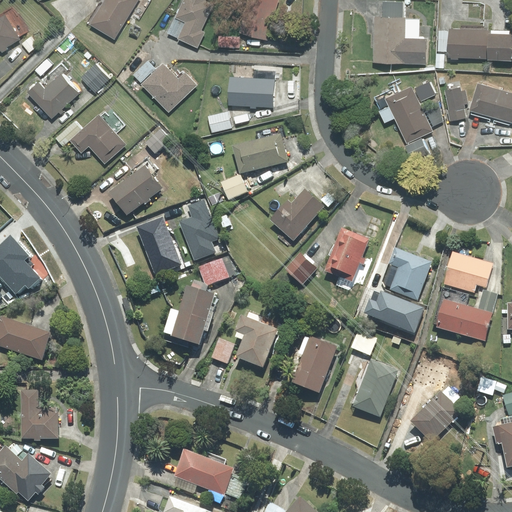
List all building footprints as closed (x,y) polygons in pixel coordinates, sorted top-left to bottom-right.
[(139,0),(103,0),(90,25),(118,40),(139,0)] [(184,0),(169,36),(200,50),(207,33),(203,31),(214,4),(206,1),(206,0),(184,0)] [(270,42),(280,0),(246,0),(238,34),(270,42)] [(0,53),(22,40),(6,14),(0,18),(0,53)] [(427,41),(417,41),(418,17),(376,15),(374,63),(399,64),(426,65),(427,41)] [(511,30),(449,28),(449,32),(439,31),(438,51),(448,52),(448,59),(511,62),(511,30)] [(240,37),(219,36),(218,50),(239,51),(240,37)] [(177,78),(162,63),(157,69),(150,61),(135,76),(170,113),(198,85),(184,71),(177,78)] [(111,78),(97,63),(81,78),(95,93),(111,78)] [(39,81),(28,91),(53,119),(81,93),(58,69),(42,84),(39,81)] [(275,108),(276,70),(253,69),(253,79),(230,77),(229,106),(275,108)] [(511,92),(478,84),(470,112),(511,122),(511,92)] [(385,123),(393,119),(406,146),(404,147),(411,163),(431,154),(423,137),(434,131),(432,128),(445,122),(434,94),(418,102),(411,86),(400,91),(397,86),(371,98),(385,123)] [(461,87),(444,90),(449,121),(467,118),(465,107),(469,106),(467,90),(462,91),(461,87)] [(230,111),(210,114),(213,133),(233,129),(230,111)] [(126,126),(114,112),(110,116),(106,112),(101,116),(99,114),(83,129),(76,121),(55,139),(64,148),(71,142),(82,153),(91,145),(106,163),(127,145),(117,134),(126,126)] [(171,142),(160,130),(145,144),(155,156),(171,142)] [(281,137),(239,147),(245,175),(288,166),(281,137)] [(145,168),(109,195),(127,218),(162,191),(145,168)] [(241,177),(221,184),(227,202),(247,194),(241,177)] [(289,202),(271,222),(294,243),(324,209),(304,192),(292,205),(289,202)] [(204,197),(186,203),(190,217),(181,220),(194,261),(216,254),(212,241),(218,239),(204,197)] [(228,216),(219,219),(224,233),(233,229),(228,216)] [(164,220),(137,230),(156,276),(192,263),(184,240),(173,245),(164,220)] [(360,267),(364,269),(367,262),(363,260),(370,243),(340,231),(324,273),(353,285),(360,267)] [(31,256),(10,233),(0,241),(0,277),(16,295),(25,286),(28,290),(41,278),(25,261),(31,256)] [(405,301),(412,304),(413,301),(418,303),(432,265),(397,253),(385,286),(392,289),(391,293),(407,298),(405,301)] [(475,294),(477,287),(487,290),(495,267),(452,253),(442,283),(475,294)] [(228,255),(199,268),(209,290),(238,276),(228,255)] [(317,271),(301,256),(284,274),(299,289),(317,271)] [(205,297),(207,288),(195,284),(192,293),(187,291),(180,314),(171,313),(164,338),(199,349),(214,300),(205,297)] [(446,301),(440,299),(434,324),(438,325),(436,332),(486,345),(499,295),(483,291),(478,310),(467,308),(471,295),(449,289),(446,301)] [(422,309),(382,293),(378,302),(370,298),(364,312),(414,333),(422,309)] [(233,344),(218,339),(210,361),(228,367),(231,360),(263,372),(281,325),(245,311),(233,344)] [(52,337),(3,319),(0,326),(0,348),(42,364),(52,337)] [(338,351),(304,339),(296,357),(302,360),(291,386),(319,398),(338,351)] [(380,419),(399,373),(367,360),(349,406),(380,419)] [(421,363),(412,386),(436,395),(445,373),(421,363)] [(441,393),(410,423),(432,444),(463,414),(457,408),(463,402),(450,389),(443,395),(441,393)] [(511,393),(503,397),(510,418),(511,417),(511,393)] [(40,395),(22,394),(22,443),(59,444),(59,411),(40,411),(40,395)] [(502,430),(494,431),(497,447),(503,446),(508,472),(511,471),(511,421),(501,423),(502,430)] [(6,448),(0,454),(0,480),(29,506),(37,497),(39,499),(45,491),(42,489),(52,478),(28,457),(22,463),(6,448)] [(203,458),(182,451),(173,479),(240,501),(249,476),(224,468),(227,461),(205,453),(203,458)] [(315,511),(299,497),(286,511),(285,511),(271,501),(265,511),(315,511)] [(206,511),(169,498),(163,511),(206,511)]
